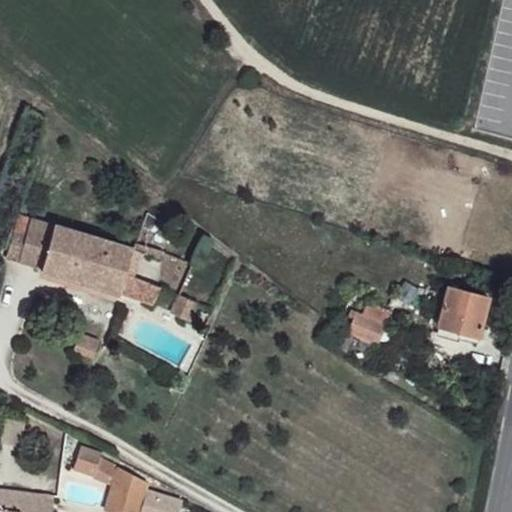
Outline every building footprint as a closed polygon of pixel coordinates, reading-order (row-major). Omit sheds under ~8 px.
[(135,252),(28,221),(24,236),(12,235),(7,251),(42,263),(38,277),(154,310),(160,287),(128,277),(135,252)] [(156,252),(153,260),(163,262),(165,254),(156,252)] [(486,305),(450,293),(438,333),(475,344),(486,305)] [(198,309),(178,297),(167,315),(185,327),(198,309)] [(383,334),(356,320),(351,334),(375,349),(383,334)] [(97,461),(78,449),(71,480),(109,490),(110,474),(97,461)] [(139,490),(110,474),(109,490),(107,511),(136,511),(137,508),(139,490)] [(151,496),(139,490),(137,508),(160,511),(166,511),(169,501),(155,492),(151,496)]
